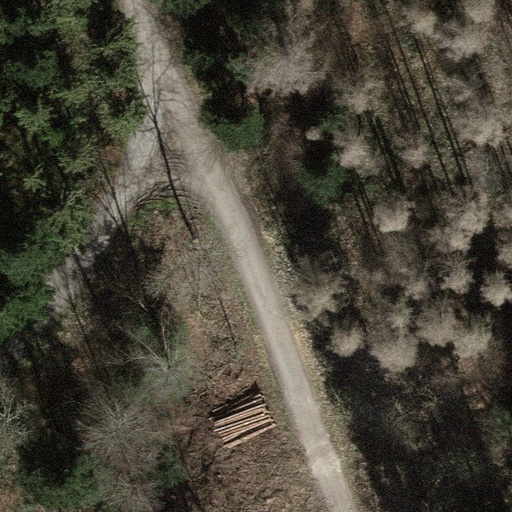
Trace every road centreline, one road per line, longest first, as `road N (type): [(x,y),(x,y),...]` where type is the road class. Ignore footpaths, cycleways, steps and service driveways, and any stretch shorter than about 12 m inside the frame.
road 1 (track): [(347,511),(318,425),(169,114),(130,0)]
road 2 (track): [(0,353),(44,329),(169,114)]
